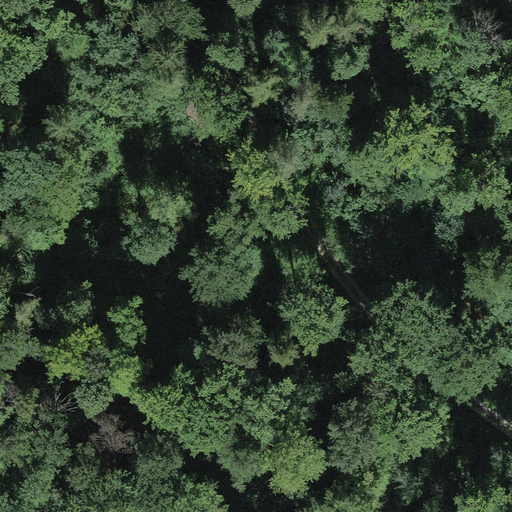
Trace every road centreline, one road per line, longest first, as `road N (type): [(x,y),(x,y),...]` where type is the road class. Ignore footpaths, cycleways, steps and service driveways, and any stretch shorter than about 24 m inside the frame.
road 1 (track): [(511,435),(424,377),(380,330),(230,85),(160,0)]
road 2 (track): [(176,19),(28,0)]
